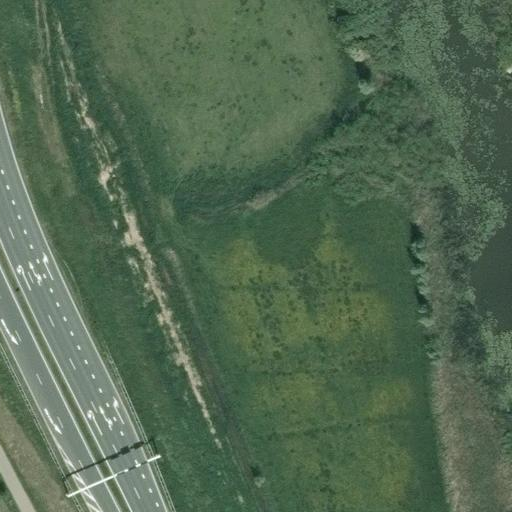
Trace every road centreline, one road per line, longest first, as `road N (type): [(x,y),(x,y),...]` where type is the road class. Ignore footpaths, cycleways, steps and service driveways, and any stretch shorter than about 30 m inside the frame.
road 1 (primary): [(145,511),(0,191)]
road 2 (primary): [(0,294),(109,511)]
